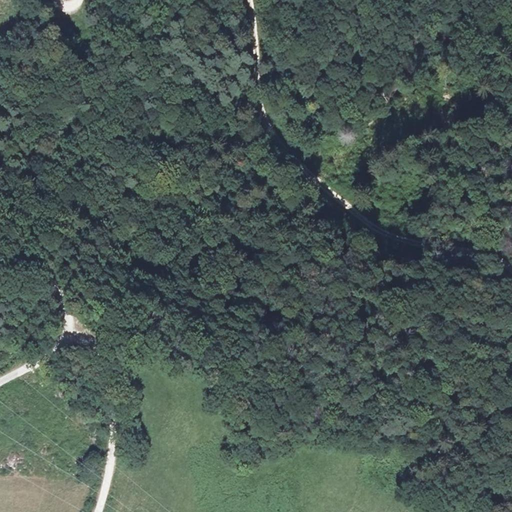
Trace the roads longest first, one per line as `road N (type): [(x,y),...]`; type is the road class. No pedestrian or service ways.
road 1 (track): [(248,0),(262,118),(283,149),(365,227),(511,266)]
road 2 (track): [(74,332),(97,343),(112,368),(111,458),(98,511)]
road 3 (track): [(74,332),(66,293),(51,273),(0,239)]
